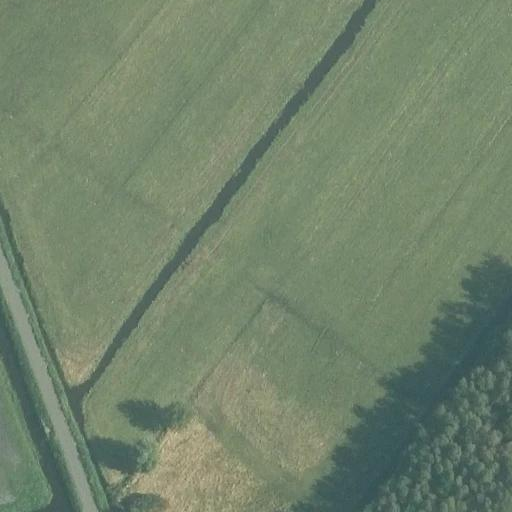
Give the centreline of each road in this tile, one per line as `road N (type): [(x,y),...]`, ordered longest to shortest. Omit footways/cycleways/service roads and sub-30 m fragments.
road 1 (unclassified): [(83,511),(0,269)]
road 2 (track): [(246,380),(207,457),(158,511)]
